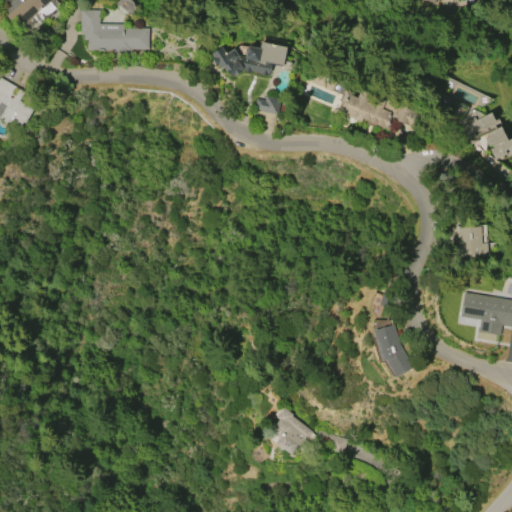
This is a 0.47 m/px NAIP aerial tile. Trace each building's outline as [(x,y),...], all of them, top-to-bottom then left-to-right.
[(13,0),(20,0),(22,2),(24,0),(53,0),(60,7),(27,37),(19,27),(16,29),(4,15),(8,12),(4,8),(1,11),(0,9),(0,3),(3,0),(11,0),(12,1),(13,0)] [(78,33),(79,10),(98,10),(98,24),(122,24),(122,28),(147,28),(147,49),(130,49),(130,53),(111,53),(111,51),(85,51),(85,40),(82,40),(82,33),(78,33)] [(260,42),(286,47),(282,66),(271,63),(269,73),(268,73),(267,77),(258,75),(259,73),(251,71),(251,73),(242,71),(243,70),(241,71),(242,72),(234,78),(232,76),(230,78),(221,66),(219,67),(217,65),(215,66),(210,58),(212,57),(209,54),(220,47),(225,54),(232,49),(238,57),(244,58),(246,46),(259,49),(260,42)] [(0,77),(24,93),(19,101),(34,110),(20,131),(0,118),(0,77)] [(386,129),(360,118),(359,121),(341,114),(343,110),(340,109),(344,99),(346,100),(348,95),(356,98),(360,89),(370,93),(365,103),(373,106),(377,98),(384,101),(383,104),(395,109),(397,104),(406,108),(409,110),(403,125),(390,119),(386,129)] [(256,98),(252,109),(275,116),(280,99),(266,94),(263,101),(256,98)] [(494,128),(468,141),(461,127),(467,123),(466,120),(473,117),(474,120),(489,113),(493,121),(497,119),(499,122),(493,125),(494,128)] [(506,140),(510,138),(511,143),(511,146),(503,150),(505,154),(494,160),(488,150),(492,148),(490,144),(487,146),(484,139),(487,137),(485,134),(499,127),(506,140)] [(479,227),(480,244),(490,244),(491,253),(451,255),(451,246),(457,245),(456,228),(479,227)] [(459,317),(463,292),(511,300),(511,327),(500,325),(499,335),(477,332),(479,320),(459,317)] [(380,361),(371,331),(390,325),(397,347),(411,368),(395,378),(384,360),(380,361)] [(289,456),(268,440),(272,434),(269,431),(278,420),(274,417),(282,407),(291,415),(290,416),(311,432),(306,439),(303,437),(289,456)] [(317,431),(346,439),(342,453),(327,449),(329,443),(315,439),(317,431)]
